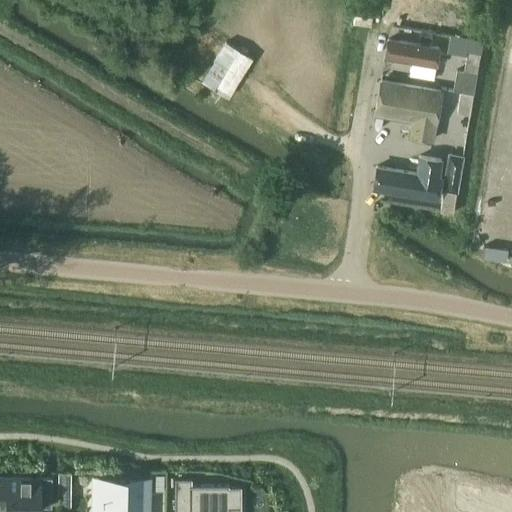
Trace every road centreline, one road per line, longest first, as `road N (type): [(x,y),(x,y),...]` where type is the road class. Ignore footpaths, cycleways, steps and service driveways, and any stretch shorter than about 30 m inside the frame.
road 1 (track): [(0,35),(356,230)]
road 2 (unclassified): [(349,297),(0,264)]
road 3 (unclassified): [(349,297),(379,39)]
road 4 (unclassified): [(511,315),(349,297)]
